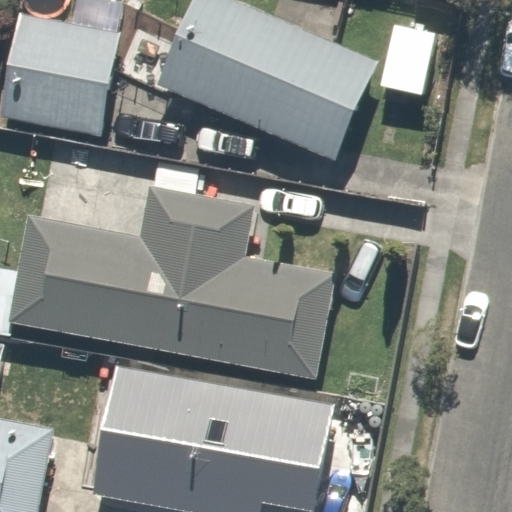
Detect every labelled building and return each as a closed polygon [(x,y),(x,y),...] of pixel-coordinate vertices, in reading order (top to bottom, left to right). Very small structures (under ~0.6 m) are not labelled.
[(340,162),(384,63),(238,0),(198,0),(162,85),(340,162)] [(130,32),(20,15),(3,121),(114,138),(130,32)] [(17,323),(323,379),(342,276),(254,260),(263,207),(155,188),(146,239),(36,219),(17,323)] [(146,361),(95,353),(89,397),(139,404),(146,361)] [(288,490),(303,387),(173,369),(159,472),(288,490)] [(0,511),(44,511),(61,429),(0,417),(0,511)] [(371,511),(377,445),(343,442),(336,511),(371,511)]
